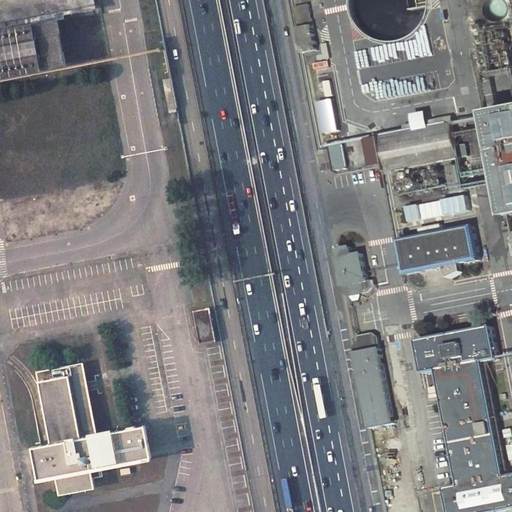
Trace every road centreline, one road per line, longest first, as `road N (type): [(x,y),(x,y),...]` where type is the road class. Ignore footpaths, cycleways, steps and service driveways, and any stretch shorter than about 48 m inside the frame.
road 1 (unclassified): [(168,0),(267,511)]
road 2 (motorway): [(340,511),(242,0)]
road 3 (motorway): [(202,0),(300,511)]
road 4 (unclassified): [(193,511),(204,461),(163,228),(145,214)]
road 5 (tertiary): [(375,511),(318,208)]
road 6 (unclassified): [(145,214),(153,180),(120,0)]
road 7 (tertiary): [(318,208),(277,0)]
road 8 (unclassified): [(398,310),(435,511)]
road 9 (unknown): [(0,307),(167,278)]
road 10 (unclassified): [(318,208),(358,201),(377,216),(398,310)]
road 11 (unknown): [(479,134),(503,290)]
road 12 (unclassified): [(0,257),(118,238),(145,214)]
